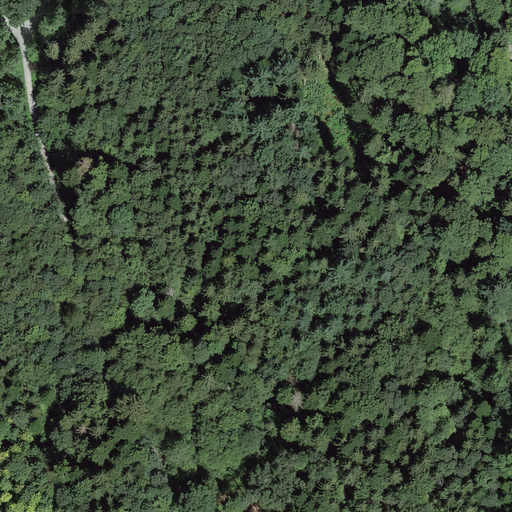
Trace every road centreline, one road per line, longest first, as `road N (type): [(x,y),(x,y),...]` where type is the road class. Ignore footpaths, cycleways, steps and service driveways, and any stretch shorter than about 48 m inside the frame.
road 1 (track): [(188,511),(176,481),(117,410),(27,84),(21,32)]
road 2 (track): [(511,329),(465,179),(470,147),(509,66)]
